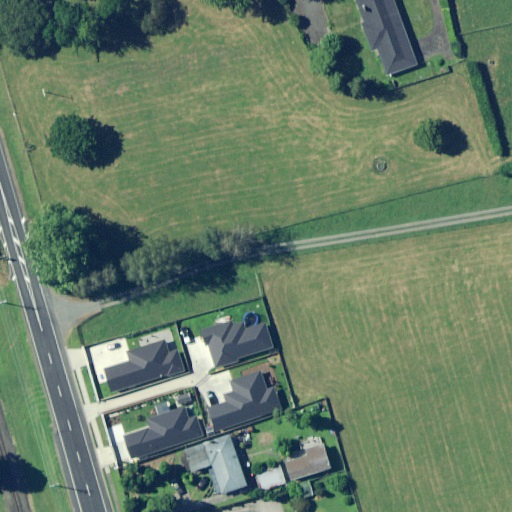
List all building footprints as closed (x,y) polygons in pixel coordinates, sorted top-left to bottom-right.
[(416,66),(392,0),(354,0),(362,22),(360,22),(371,53),(377,51),(386,77),(416,66)] [(110,354),(107,342),(87,346),(90,359),(110,354)] [(214,377),(205,344),(159,357),(168,390),(214,377)] [(168,419),(174,440),(200,433),(194,411),(168,419)] [(200,448),(216,496),(249,485),(233,437),(200,448)] [(329,470),(322,446),(304,451),(306,458),(285,464),(291,482),(329,470)] [(285,484),(280,469),(258,476),(262,491),(285,484)]
